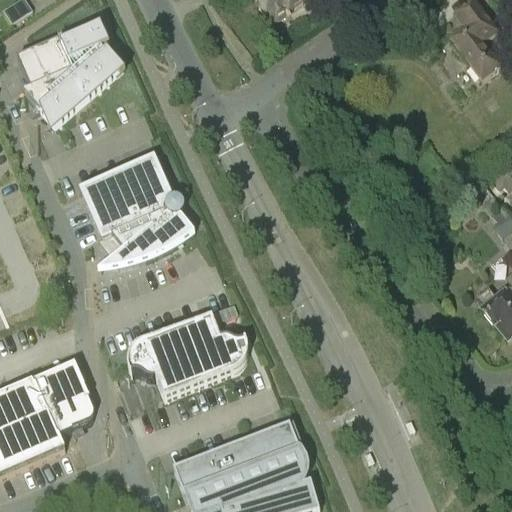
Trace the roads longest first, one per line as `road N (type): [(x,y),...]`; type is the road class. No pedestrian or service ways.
road 1 (unclassified): [(0,106),(78,267),(81,343),(136,466)]
road 2 (residential): [(487,414),(253,109)]
road 3 (residential): [(253,109),(264,91),(391,0)]
road 4 (residential): [(216,126),(156,0)]
road 5 (unclassified): [(14,511),(136,466)]
